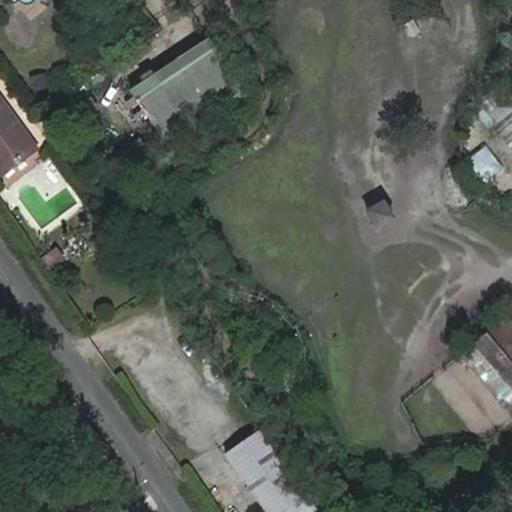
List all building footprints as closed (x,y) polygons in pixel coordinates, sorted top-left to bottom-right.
[(132,93),(170,149),(247,100),(211,43),(132,93)] [(36,94),(53,90),(49,73),(32,77),(36,94)] [(0,174),(22,159),(19,154),(30,145),(8,113),(4,116),(0,110),(0,101),(0,100),(0,174)] [(8,113),(0,101),(0,110),(4,116),(8,113)] [(22,159),(34,150),(30,145),(19,154),(22,159)] [(485,149),(468,163),(485,183),(502,170),(485,149)] [(57,252),(38,266),(45,276),(64,262),(57,252)] [(252,331),(250,292),(235,292),(238,332),(252,331)] [(511,329),(463,367),(511,431),(511,329)] [(271,425),(259,433),(266,444),(279,436),(271,425)] [(263,511),(282,511),(304,497),(266,444),(259,433),(225,456),(263,511)]
